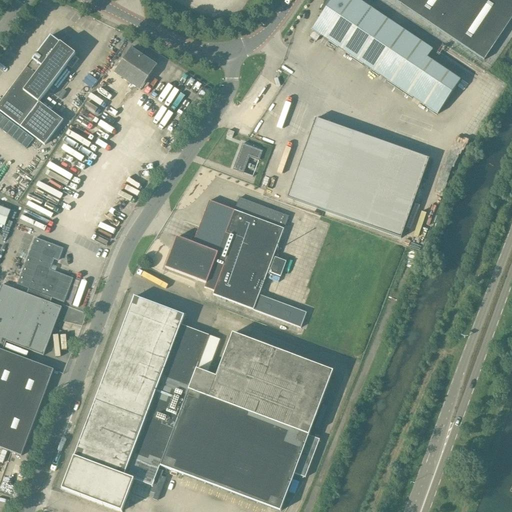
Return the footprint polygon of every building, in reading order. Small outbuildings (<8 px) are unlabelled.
[(325,12),(313,30),(438,114),(461,80),(428,58),(434,50),(359,0),(328,0),(321,10),(325,12)] [(511,0),(395,0),(484,60),(511,18),(511,0)] [(245,11),(244,1),(237,1),(237,5),(223,6),(224,12),(245,11)] [(51,36),(33,60),(57,79),(76,55),(51,36)] [(131,48),(114,73),(127,82),(143,57),(131,48)] [(7,93),(0,103),(0,111),(21,127),(39,102),(57,79),(33,60),(7,93)] [(39,102),(21,127),(45,145),(63,121),(39,102)] [(404,107),(397,118),(421,133),(429,122),(404,107)] [(315,119),(287,198),(362,225),(401,238),(429,159),(390,146),(315,119)] [(229,130),(226,136),(232,138),(234,132),(229,130)] [(84,161),(86,155),(61,144),(59,149),(84,161)] [(239,154),(233,170),(243,174),(244,174),(244,173),(249,158),(259,161),(263,151),(243,144),(239,154)] [(40,180),(64,193),(70,181),(46,168),(40,180)] [(427,231),(446,181),(438,178),(419,228),(427,231)] [(176,237),(164,267),(205,283),(203,288),(213,291),(212,295),(252,311),(299,330),(305,314),(258,296),(289,218),(240,198),(235,211),(210,201),(199,227),(208,230),(201,246),(201,247),(193,243),(176,237)] [(0,207),(0,224),(4,226),(10,211),(0,207)] [(0,447),(21,456),(54,370),(2,351),(6,342),(43,355),(54,327),(57,320),(62,307),(50,303),(52,297),(64,302),(72,279),(55,272),(49,270),(51,265),(53,259),(58,260),(62,249),(34,238),(17,284),(29,289),(27,294),(2,285),(0,290),(0,447)] [(275,258),(269,273),(280,277),(286,262),(275,258)] [(75,457),(62,489),(122,511),(134,480),(142,460),(160,466),(281,511),(295,474),(306,478),(320,440),(309,436),(333,372),(233,334),(216,377),(207,374),(220,340),(209,336),(181,325),(185,316),(135,297),(75,457)]
